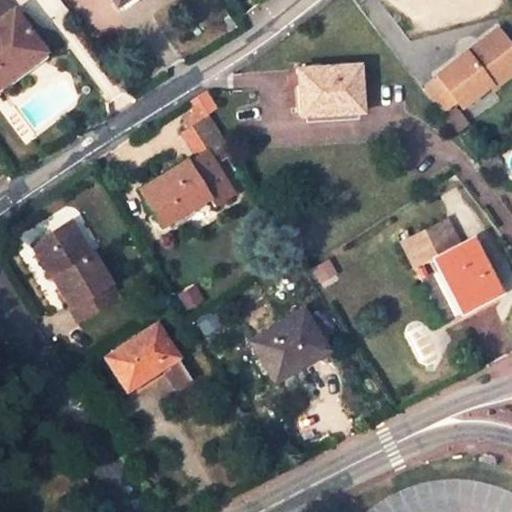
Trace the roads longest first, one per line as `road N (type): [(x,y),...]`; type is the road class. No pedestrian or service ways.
road 1 (residential): [(299,0),(0,203)]
road 2 (unknown): [(511,221),(493,194),(413,129),(267,132)]
road 3 (residential): [(0,302),(132,511)]
road 4 (tertiary): [(399,441),(264,511)]
road 5 (unknown): [(235,511),(162,399)]
road 6 (tertiary): [(511,385),(453,406),(399,441)]
